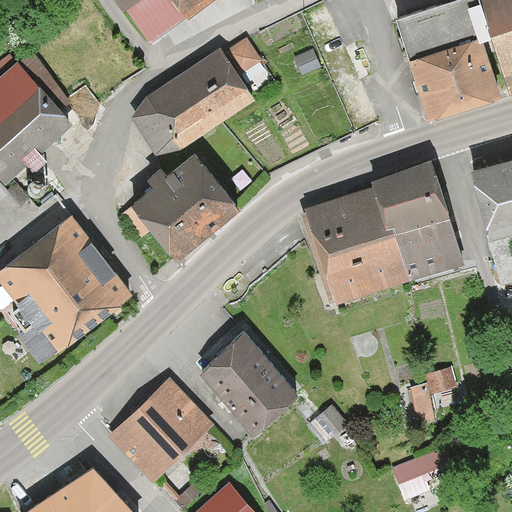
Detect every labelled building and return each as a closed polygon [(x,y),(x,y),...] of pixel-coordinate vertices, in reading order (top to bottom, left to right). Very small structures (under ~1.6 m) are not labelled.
[(112,0),(147,48),(216,0),(112,0)] [(511,0),(480,0),(511,94),(511,0)] [(464,1),(399,20),(428,124),(494,105),(464,1)] [(273,70),(248,38),(224,55),(249,88),(273,70)] [(220,51),(129,117),(166,167),(257,100),(220,51)] [(0,81),(0,172),(9,183),(86,119),(33,54),(0,81)] [(194,156),(131,207),(178,266),(242,215),(194,156)] [(431,162),(302,212),(334,306),(469,269),(431,162)] [(511,162),(471,173),(485,232),(511,225),(511,162)] [(74,212),(0,269),(0,271),(65,355),(140,297),(74,212)] [(259,437),(307,395),(243,322),(195,364),(259,437)] [(430,378),(414,381),(421,418),(468,409),(458,361),(428,367),(430,378)] [(172,377),(112,435),(159,484),(219,426),(172,377)] [(443,446),(392,465),(404,498),(430,487),(427,479),(452,468),(443,446)] [(139,511),(101,466),(30,511),(139,511)] [(255,511),(234,487),(205,511),(255,511)]
